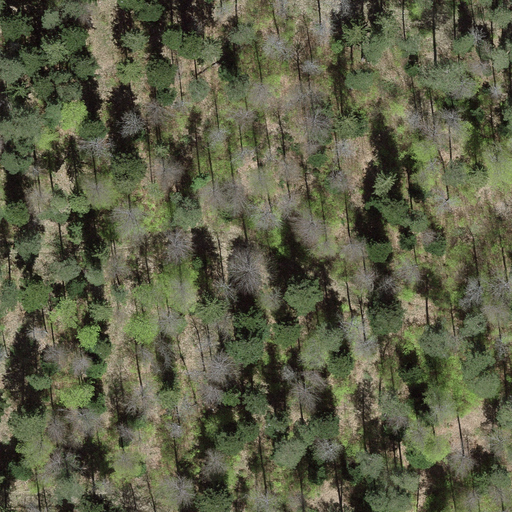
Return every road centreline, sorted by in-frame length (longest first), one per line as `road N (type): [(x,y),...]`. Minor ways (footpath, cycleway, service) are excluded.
road 1 (track): [(0,248),(243,236),(366,297),(511,325)]
road 2 (track): [(313,0),(352,29),(511,191)]
road 3 (track): [(0,499),(122,501),(165,511)]
